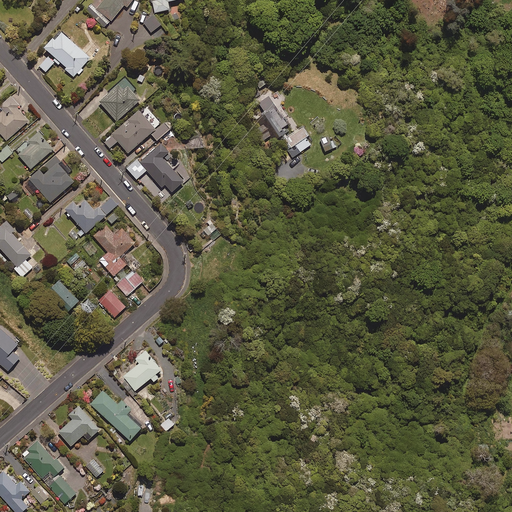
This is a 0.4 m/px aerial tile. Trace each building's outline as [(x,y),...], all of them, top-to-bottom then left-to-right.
[(95,0),(87,9),(105,27),(127,5),(129,7),(135,0),(104,0),(101,4),(97,0),(95,0)] [(172,0),(152,0),(155,12),(170,8),(169,1),(172,0)] [(162,24),(154,14),(144,22),(152,32),(162,24)] [(66,69),(74,77),(78,73),(80,75),(84,70),(83,68),(91,59),(62,31),(55,39),(54,37),(45,47),(56,57),(54,60),(59,64),(61,62),(67,67),(66,69)] [(55,62),(49,56),(40,66),(46,71),(55,62)] [(147,76),(140,72),(136,80),(144,84),(147,76)] [(258,78),(260,88),(268,85),(265,76),(258,78)] [(117,120),(140,100),(133,92),(137,89),(127,78),(100,101),(117,120)] [(18,103),(12,96),(0,106),(4,110),(0,113),(0,132),(7,140),(29,120),(15,105),(18,103)] [(291,129),(276,106),(267,112),(261,115),(277,139),(291,129)] [(157,129),(140,110),(105,141),(110,148),(118,141),(129,153),(151,133),(158,140),(171,128),(165,122),(157,129)] [(310,135),(304,126),(282,141),(293,157),(312,144),(307,137),(310,135)] [(32,169),(54,149),(40,133),(17,153),(32,169)] [(329,142),(326,135),(321,138),(326,151),(340,145),(337,139),(329,142)] [(169,151),(161,143),(140,161),(138,159),(128,168),(137,179),(148,170),(162,186),(166,183),(173,191),(184,181),(162,157),(169,151)] [(13,153),(7,146),(0,152),(0,158),(3,162),(13,153)] [(71,171),(57,155),(30,178),(51,202),(75,181),(68,173),(71,171)] [(6,196),(11,202),(12,200),(15,204),(22,199),(15,190),(6,196)] [(65,209),(83,229),(77,234),(80,238),(89,230),(106,216),(118,205),(109,195),(94,208),(85,198),(76,206),(73,202),(65,209)] [(15,229),(8,220),(0,227),(0,247),(16,266),(14,268),(22,277),(33,267),(26,259),(32,254),(12,232),(15,229)] [(221,234),(212,223),(204,230),(213,241),(221,234)] [(115,234),(106,225),(94,235),(109,252),(100,260),(114,276),(127,264),(120,256),(135,243),(123,228),(115,234)] [(144,280),(134,269),(118,284),(128,295),(144,280)] [(80,299),(60,279),(47,291),(68,312),(80,299)] [(127,305),(110,289),(98,302),(115,317),(127,305)] [(97,305),(89,298),(81,307),(90,314),(97,305)] [(0,363),(9,371),(20,357),(12,351),(19,343),(0,326),(0,363)] [(162,369),(147,350),(136,358),(140,363),(124,376),(136,390),(152,378),(155,381),(160,377),(157,374),(162,369)] [(119,404),(104,390),(91,404),(131,440),(143,427),(128,413),(131,410),(121,401),(119,404)] [(101,429),(80,405),(69,414),(74,419),(59,431),(72,446),(84,435),(89,440),(101,429)] [(175,424),(169,418),(161,424),(166,431),(175,424)] [(64,468),(38,439),(21,454),(65,503),(76,494),(58,473),(64,468)] [(104,470),(94,459),(86,466),(96,477),(104,470)] [(18,484),(5,470),(0,474),(0,493),(16,511),(22,511),(29,506),(22,498),(31,490),(22,480),(18,484)] [(49,497),(39,486),(32,492),(42,503),(49,497)]
